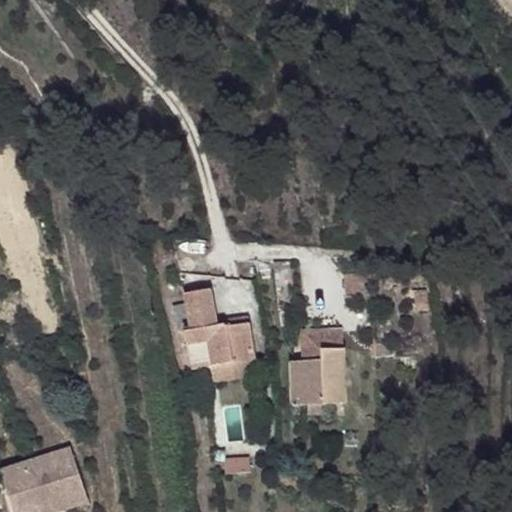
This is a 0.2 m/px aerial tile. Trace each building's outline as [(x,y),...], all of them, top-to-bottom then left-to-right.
[(335,230),(364,236),(359,222),(335,230)] [(368,248),(364,236),(335,230),(345,258),(368,248)] [(299,274),(278,233),(259,242),(279,284),(299,274)] [(356,300),(348,283),(313,296),(321,321),(336,316),(334,310),(356,300)] [(266,338),(255,311),(224,324),(220,313),(216,314),(202,285),(179,294),(193,327),(197,324),(203,335),(215,330),(225,351),(227,354),(266,338)] [(375,350),(356,300),(334,310),(336,316),(351,356),(352,359),(375,350)] [(255,311),(251,304),(231,313),(229,309),(220,313),(224,324),(255,311)] [(351,356),(336,316),(321,321),(304,330),(320,369),(337,361),(351,356)] [(225,351),(215,330),(203,335),(197,324),(193,327),(190,328),(204,360),(225,351)] [(272,351),(266,338),(227,354),(233,369),(272,351)] [(352,359),(351,356),(337,361),(340,371),(354,365),(352,359)] [(297,445),(291,432),(266,444),(272,456),(297,445)] [(2,474),(13,511),(17,511),(38,507),(39,511),(75,511),(89,508),(72,453),(2,474)]
